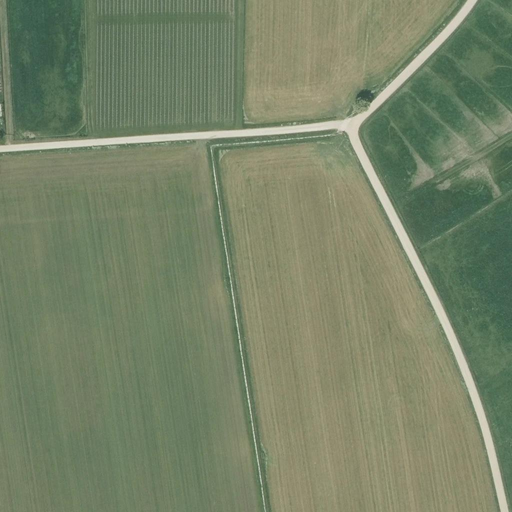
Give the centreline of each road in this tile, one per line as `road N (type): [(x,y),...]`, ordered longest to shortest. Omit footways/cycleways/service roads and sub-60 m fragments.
road 1 (track): [(351,127),(485,413),(506,511)]
road 2 (track): [(0,149),(351,127)]
road 3 (track): [(351,127),(477,0)]
